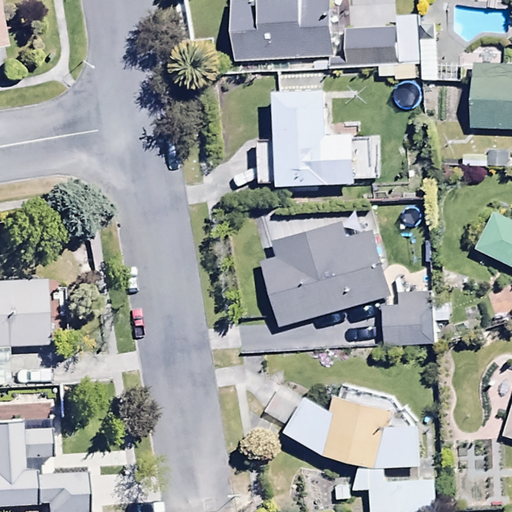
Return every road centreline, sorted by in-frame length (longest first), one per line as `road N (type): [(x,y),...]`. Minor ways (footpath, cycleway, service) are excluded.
road 1 (residential): [(133,117),(193,477)]
road 2 (residential): [(133,117),(0,145)]
